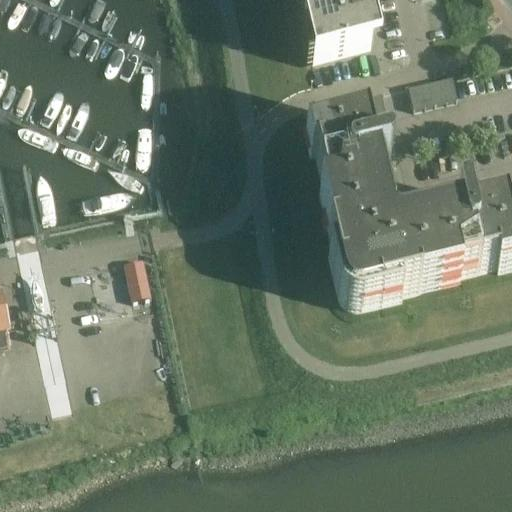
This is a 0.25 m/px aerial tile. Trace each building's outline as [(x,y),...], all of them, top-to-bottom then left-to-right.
[(294,0),(311,70),(370,56),(364,34),(373,32),(370,17),(361,19),(356,0),(294,0)] [(440,87),(445,109),(456,106),(451,84),(440,87)] [(429,90),(434,111),(445,109),(440,87),(429,90)] [(418,92),(423,114),(434,111),(429,90),(418,92)] [(407,95),(412,117),(423,114),(418,92),(407,95)] [(327,262),(336,304),(337,305),(338,307),(338,308),(339,310),(342,312),(344,315),(347,316),(349,317),(352,318),(355,318),(359,318),(401,308),(399,303),(419,298),(418,293),(511,270),(511,247),(510,237),(511,236),(511,189),(499,193),(503,213),(473,221),(469,221),(467,212),(466,210),(463,208),(461,208),(459,208),(457,210),(455,212),(455,215),(440,219),(443,228),(395,239),(390,236),(379,189),(389,186),(385,172),(387,170),(389,168),(389,166),(389,164),(387,161),(385,160),(382,160),(373,162),(365,128),(385,123),(380,101),(336,111),(341,133),(309,141),(332,240),(327,241),(332,261),(327,262)] [(141,267),(123,271),(131,308),(149,304),(141,267)] [(0,352),(8,350),(0,311),(0,352)]
